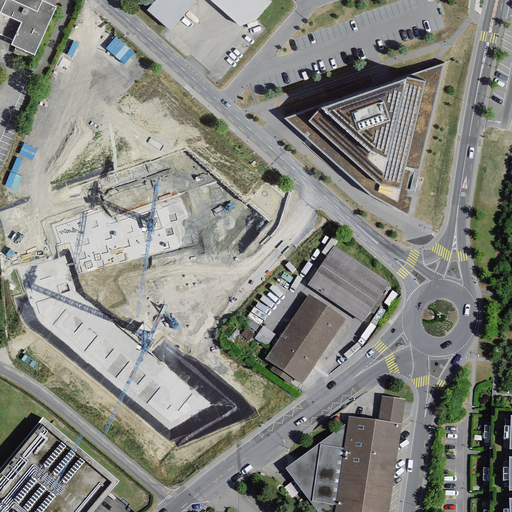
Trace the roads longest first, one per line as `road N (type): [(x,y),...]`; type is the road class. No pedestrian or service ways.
road 1 (residential): [(388,251),(105,0)]
road 2 (tertiary): [(174,506),(415,335)]
road 3 (tertiary): [(455,238),(497,0)]
road 4 (residential): [(0,368),(174,506)]
road 5 (residential): [(440,350),(409,511)]
